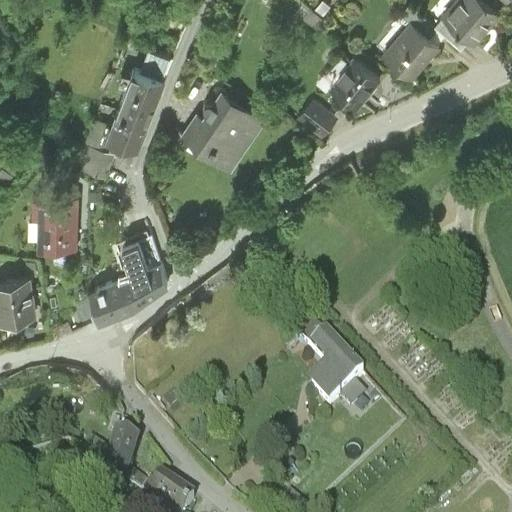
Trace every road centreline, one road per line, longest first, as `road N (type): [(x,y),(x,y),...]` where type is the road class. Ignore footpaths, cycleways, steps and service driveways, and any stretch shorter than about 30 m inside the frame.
road 1 (residential): [(182,285),(274,200),(350,146),(511,75)]
road 2 (residential): [(182,285),(137,175),(202,0)]
road 3 (residential): [(234,511),(120,391),(98,340)]
